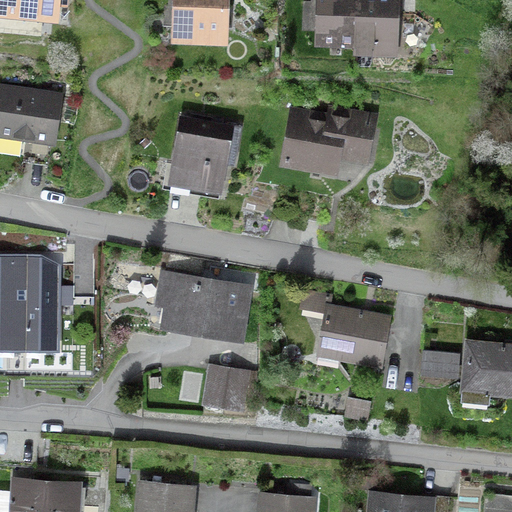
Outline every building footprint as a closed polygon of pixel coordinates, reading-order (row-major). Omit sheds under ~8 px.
[(0,0),(0,13),(61,19),(62,0),(0,0)] [(169,0),(169,40),(224,41),(224,0),(169,0)] [(314,0),(312,42),(351,44),(353,0),(314,0)] [(353,0),(351,44),(351,52),(393,54),(395,0),(353,0)] [(60,92),(0,83),(0,134),(52,142),(60,92)] [(285,111),(275,161),(333,172),(337,153),(365,159),(374,115),(324,105),(321,118),(285,111)] [(174,112),(162,179),(219,189),(231,122),(174,112)] [(358,175),(360,160),(344,159),(342,174),(358,175)] [(0,309),(67,309),(66,255),(0,255),(0,309)] [(157,327),(237,340),(247,281),(157,266),(150,305),(160,306),(157,327)] [(307,288),(303,303),(321,307),(324,292),(307,288)] [(323,303),(314,354),(378,365),(387,314),(323,303)] [(511,343),(463,339),(458,387),(511,392),(511,343)] [(244,368),(205,362),(199,400),(238,405),(244,368)] [(74,511),(76,479),(4,476),(2,511),(74,511)] [(187,511),(190,483),(133,478),(129,511),(187,511)] [(308,511),(310,495),(252,489),(249,511),(308,511)] [(367,489),(364,511),(428,511),(431,496),(367,489)]
